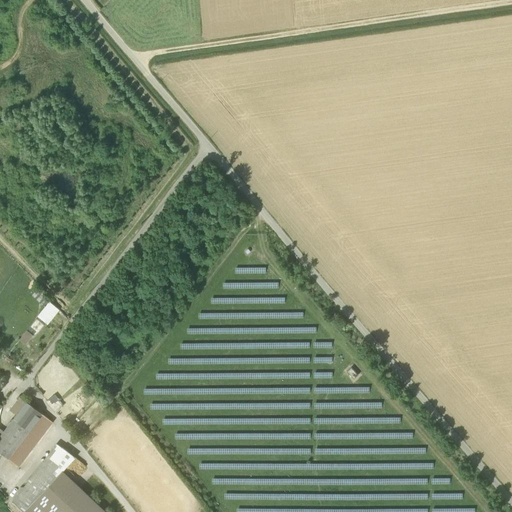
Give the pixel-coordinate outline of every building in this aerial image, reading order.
[(50,300),(38,314),(47,323),(60,309),(50,300)] [(20,339),(25,343),(32,335),(27,331),(20,339)] [(0,452),(7,458),(15,448),(41,413),(27,402),(17,415),(0,437),(0,452)] [(15,448),(25,456),(51,420),(41,413),(15,448)] [(28,480),(29,481),(33,484),(62,447),(56,443),(28,480)] [(62,447),(33,484),(29,481),(12,502),(16,506),(23,511),(105,511),(62,471),(75,457),(62,447)] [(25,456),(15,448),(7,458),(17,466),(25,456)]
